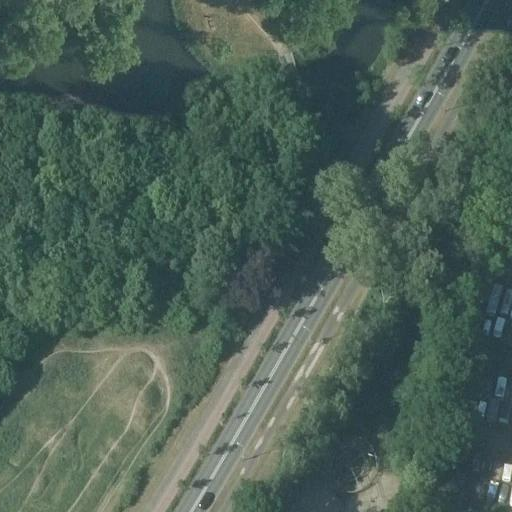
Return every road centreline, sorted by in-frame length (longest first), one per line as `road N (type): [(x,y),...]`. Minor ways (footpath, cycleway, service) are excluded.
road 1 (tertiary): [(190,511),(487,0)]
road 2 (unknown): [(431,511),(449,431),(463,418),(495,424),(508,445)]
